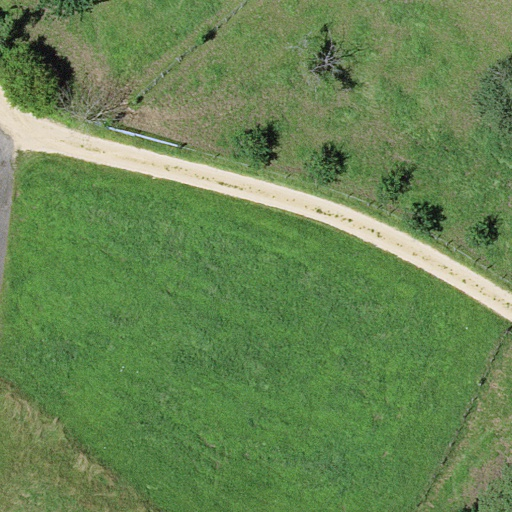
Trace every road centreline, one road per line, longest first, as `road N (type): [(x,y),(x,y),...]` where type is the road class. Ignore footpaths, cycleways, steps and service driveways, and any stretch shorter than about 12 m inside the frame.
road 1 (track): [(511,307),(416,250),(309,207),(0,123)]
road 2 (track): [(0,262),(8,198),(0,123)]
